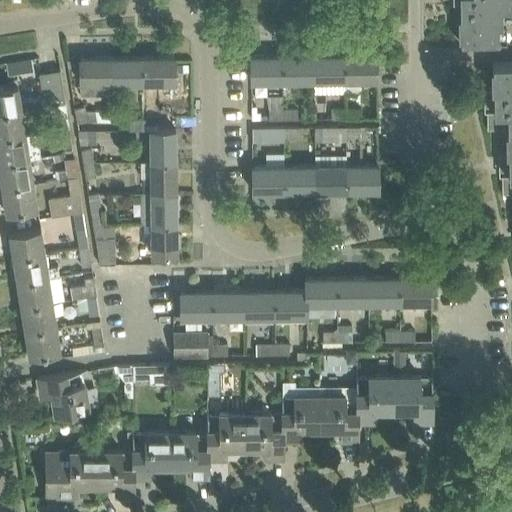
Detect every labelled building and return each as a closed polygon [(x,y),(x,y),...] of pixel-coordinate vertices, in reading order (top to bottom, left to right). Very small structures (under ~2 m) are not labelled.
[(511,0),(460,0),(461,43),(507,42),(507,41),(503,41),(503,10),(511,9),(511,0)] [(345,53),(314,54),(314,80),(345,79),(345,53)] [(355,92),(362,86),(362,79),(377,79),(377,53),(345,53),(345,79),(345,92),(355,92)] [(251,80),(283,80),(282,54),(251,54),(251,80)] [(314,80),(314,54),(282,54),(283,80),(314,80)] [(175,81),(175,55),(143,56),(143,82),(175,81)] [(80,57),(80,82),(112,82),(112,56),(80,57)] [(112,82),(143,82),(143,56),(112,56),(112,82)] [(499,170),(509,170),(509,175),(502,175),(502,192),(511,191),(511,61),(493,62),(493,89),(484,90),(484,106),(494,105),(494,111),(487,111),(487,128),(508,128),(508,153),(499,154),(499,170)] [(0,113),(22,110),(49,106),(64,104),(59,68),(38,72),(41,94),(20,98),(18,83),(0,86),(0,113)] [(268,95),(268,117),(283,117),(283,107),(282,107),(282,95),(268,95)] [(53,129),(59,128),(59,129),(69,128),(65,103),(64,104),(49,106),(53,129)] [(330,106),(330,116),(346,116),(346,106),(330,106)] [(360,106),(346,106),(346,116),(360,116),(360,106)] [(297,117),(297,107),(283,107),(283,117),(297,117)] [(81,110),(81,108),(75,108),(76,120),(94,120),(94,110),(81,110)] [(26,133),(22,110),(0,113),(0,138),(36,133),(36,131),(26,133)] [(129,119),(129,129),(144,129),(144,118),(129,119)] [(158,118),(144,118),(144,129),(150,129),(159,128),(158,118)] [(284,137),(284,126),(252,126),(252,141),(284,140),(284,137)] [(297,136),(297,126),(284,126),(284,137),(297,136)] [(314,140),(346,140),(346,137),(345,137),(345,126),(314,127),(314,140)] [(345,137),(346,137),(360,137),(359,126),(345,126),(345,137)] [(72,145),(69,128),(59,129),(62,147),(72,145)] [(150,160),(176,160),(176,128),(159,128),(150,129),(150,148),(150,160)] [(30,158),(40,156),(36,133),(0,138),(0,163),(30,159),(30,158)] [(91,146),(80,148),(82,162),(94,161),(91,146)] [(72,156),(64,158),(67,178),(76,177),(72,156)] [(0,172),(2,188),(34,184),(30,159),(0,163),(0,172)] [(151,192),(177,191),(176,160),(150,160),(141,161),(141,177),(151,177),(151,192)] [(85,177),(96,175),(94,161),(82,162),(85,177)] [(378,163),(346,164),(347,189),(379,189),(378,163)] [(253,190),(284,190),(284,164),(252,165),(253,190)] [(284,164),(284,190),(315,190),(315,164),(284,164)] [(315,190),(347,189),(346,164),(315,164),(315,190)] [(70,195),(48,198),(51,216),(72,213),(81,212),(76,177),(67,178),(70,195)] [(6,212),(38,207),(34,184),(2,188),(6,212)] [(151,192),(140,192),(140,223),(177,223),(177,191),(151,192)] [(97,192),(87,193),(93,225),(102,223),(97,192)] [(87,247),(81,212),(72,213),(78,248),(87,247)] [(102,223),(93,225),(96,243),(99,263),(115,263),(115,243),(115,235),(115,221),(102,223)] [(140,223),(140,239),(151,240),(152,255),(178,254),(177,223),(140,223)] [(41,227),(9,232),(14,259),(45,254),(41,227)] [(81,266),(89,264),(87,247),(78,248),(81,266)] [(60,274),(58,264),(47,266),(45,254),(14,259),(18,283),(49,278),(49,276),(60,274)] [(84,276),(87,297),(97,295),(93,275),(84,276)] [(431,275),(400,276),(400,301),(432,301),(431,275)] [(306,302),(337,302),(337,276),(305,277),(305,288),(306,302)] [(337,302),(369,302),(368,276),(337,276),(337,302)] [(400,276),(368,276),(369,302),(400,301),(400,276)] [(61,299),(60,289),(51,291),(49,278),(18,283),(22,307),(53,302),(53,301),(61,299)] [(306,302),(305,288),(274,289),(275,315),(307,315),(306,302)] [(243,289),(212,290),(212,316),(243,315),(243,289)] [(275,315),(274,289),(243,289),(243,315),(275,315)] [(181,316),(201,316),(212,316),(212,290),(180,290),(181,316)] [(99,313),(97,295),(87,297),(90,314),(99,313)] [(53,302),(22,307),(25,331),(57,326),(53,302)] [(105,348),(104,344),(101,324),(92,326),(95,342),(70,347),(72,354),(96,349),(105,348)] [(352,324),(337,324),(337,329),(338,341),(341,341),(341,340),(352,340),(352,324)] [(61,350),(57,331),(57,326),(25,331),(29,356),(61,350)] [(384,328),(385,339),(400,339),(400,328),(387,328),(384,328)] [(413,328),(400,328),(400,339),(414,339),(413,328)] [(337,329),(322,329),(322,342),(338,341),(337,329)] [(207,342),(207,330),(173,330),(174,354),(212,354),(212,342),(207,342)] [(243,341),(212,342),(212,354),(243,353),(243,341)] [(255,354),(275,354),(275,342),(255,342),(255,354)] [(289,342),(275,342),(275,354),(289,354),(289,342)] [(404,349),(393,349),(393,353),(394,365),(404,365),(404,349)] [(305,350),(296,350),(297,360),(305,360),(305,350)] [(169,362),(132,363),(132,374),(132,377),(132,379),(149,379),(149,383),(170,382),(169,378),(169,362)] [(132,377),(132,374),(132,363),(122,363),(117,364),(118,371),(127,383),(124,383),(124,396),(133,396),(132,379),(132,377)] [(203,363),(186,363),(186,381),(195,381),(203,381),(203,363)] [(83,381),(81,369),(38,377),(41,394),(52,393),(55,412),(89,407),(85,381),(83,381)] [(375,420),(375,408),(395,408),(394,374),(370,374),(370,377),(356,377),(356,395),(357,420),(358,420),(375,420)] [(420,374),(394,374),(395,408),(414,408),(414,420),(433,420),(432,375),(420,375),(420,374)] [(281,396),(281,414),(282,414),(283,439),(301,439),(301,427),(320,427),(320,394),(319,394),(319,385),(295,385),(295,379),(282,380),(282,396),(281,396)] [(341,385),(319,385),(319,394),(320,394),(320,427),(340,427),(340,439),(358,438),(358,420),(357,420),(356,395),(346,395),(346,394),(341,394),(341,385)] [(220,414),(207,414),(207,432),(208,457),(209,457),(226,457),(226,446),(245,446),(246,412),(220,412),(220,414)] [(272,412),(246,412),(245,446),(265,445),(265,457),(283,457),(283,439),(282,414),(281,414),(272,414),(272,412)] [(132,451),(132,476),(134,476),(151,476),(151,464),(171,464),(171,430),(145,430),(145,432),(132,432),(132,451)] [(190,476),(209,475),(209,457),(208,457),(207,432),(197,432),(197,430),(171,430),(171,464),(190,464),(190,476)] [(59,451),(59,450),(46,450),(46,464),(46,495),(77,495),(77,483),(95,483),(95,449),(71,449),(71,451),(59,451)] [(132,451),(122,451),(122,449),(95,449),(95,483),(116,483),(116,494),(134,494),(134,476),(132,476),(132,451)]
